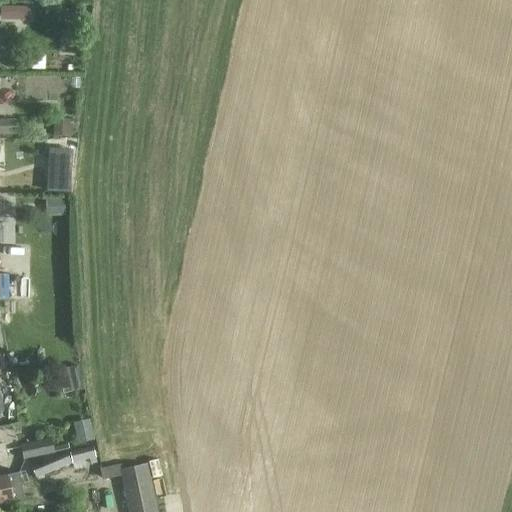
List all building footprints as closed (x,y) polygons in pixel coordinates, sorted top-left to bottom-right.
[(13,8),(13,22),(34,24),(35,9),(13,8)] [(54,119),(53,136),(70,136),(71,120),(54,119)] [(0,134),(15,135),(15,120),(0,120),(0,134)] [(64,198),(45,199),(46,216),(65,215),(64,198)] [(77,365),(66,368),(72,392),(72,393),(83,390),(77,365)] [(90,423),(80,426),(83,442),(94,439),(90,423)] [(25,450),(27,461),(55,455),(52,444),(25,450)] [(95,459),(94,448),(68,454),(31,469),(35,479),(71,464),(95,459)] [(157,511),(147,464),(120,470),(128,511),(157,511)] [(19,472),(0,476),(0,501),(25,497),(19,472)]
